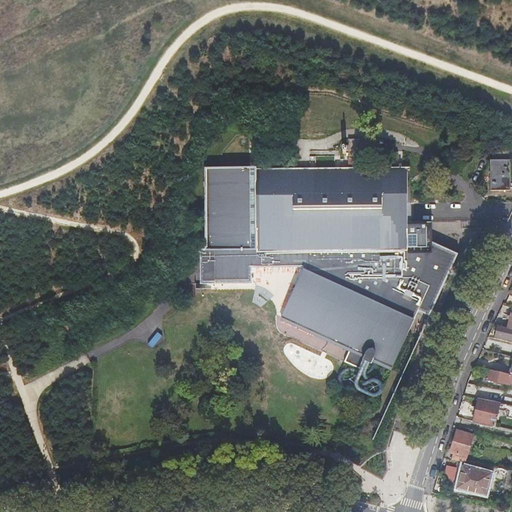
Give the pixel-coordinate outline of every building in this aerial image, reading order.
[(347,151),(347,158),(365,158),(383,158),(383,152),(377,152),(377,139),(346,139),(346,145),(341,146),(340,146),(340,147),(339,148),(339,149),(340,150),(341,151),(342,151),(347,151)] [(511,152),(502,152),(493,152),(493,162),(509,162),(511,162),(511,152)] [(365,167),(365,158),(347,158),(347,167),(365,167)] [(509,162),(493,162),(490,162),(490,193),(508,193),(509,162)] [(365,167),(347,167),(253,167),(204,168),(205,249),(200,249),(200,283),(236,282),(250,282),(250,267),(268,265),(292,266),(295,271),(296,273),(298,274),(278,317),(361,354),(359,359),(368,364),(370,359),(388,367),(415,309),(429,316),(459,251),(405,226),(405,223),(411,223),(411,203),(403,203),(403,166),(365,167)] [(511,328),(507,328),(499,326),(496,337),(511,340),(511,328)] [(155,348),(161,335),(155,331),(148,345),(155,348)] [(478,378),(507,384),(509,374),(480,368),(478,378)] [(478,398),(491,401),(492,398),(488,397),(489,392),(474,389),(473,397),(478,398)] [(511,405),(491,401),(478,398),(477,406),(473,406),(472,410),(476,411),(474,421),(493,425),(496,408),(511,411),(511,413),(507,412),(506,417),(511,417),(511,405)] [(472,436),(465,434),(457,431),(454,440),(453,444),(450,452),(453,453),(451,459),(465,461),(472,436)] [(453,484),(457,468),(446,465),(442,481),(453,484)] [(459,477),(462,478),(464,478),(461,489),(485,495),(490,474),(462,466),(459,477)] [(511,469),(506,468),(497,467),(495,475),(511,482),(511,469)]
